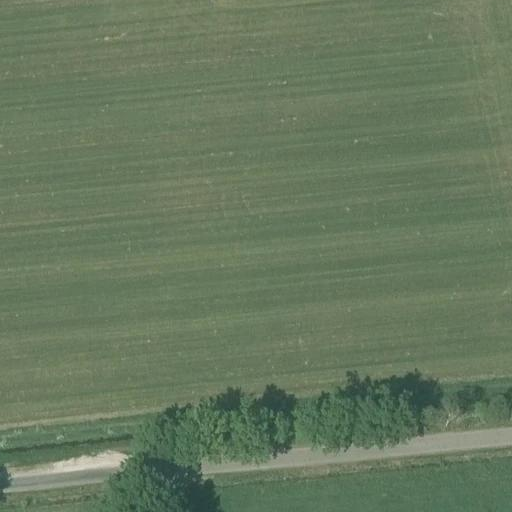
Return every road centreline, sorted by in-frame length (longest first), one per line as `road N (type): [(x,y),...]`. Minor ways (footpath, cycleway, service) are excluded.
road 1 (unclassified): [(146,473),(511,437)]
road 2 (unclassified): [(0,487),(146,473)]
